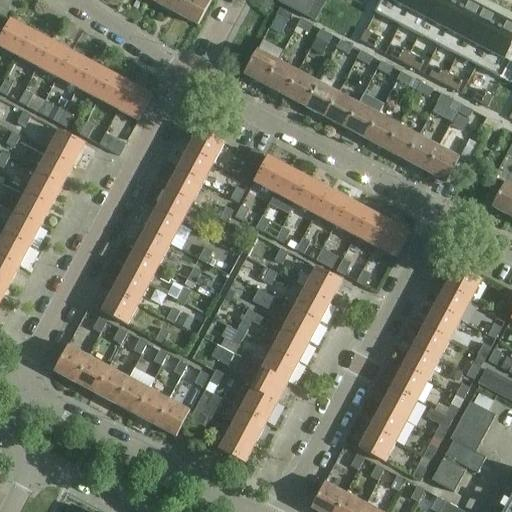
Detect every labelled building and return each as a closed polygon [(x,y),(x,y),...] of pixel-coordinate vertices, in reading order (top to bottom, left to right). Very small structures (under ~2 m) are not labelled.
[(158,0),(156,5),(175,15),(177,16),(185,0),(158,0)] [(204,0),(185,0),(177,16),(197,27),(210,3),(204,0)] [(273,0),(315,22),(327,0),(273,0)] [(388,0),(388,1),(408,11),(413,0),(388,0)] [(413,0),(408,11),(427,21),(437,0),(413,0)] [(437,0),(427,21),(446,31),(462,0),(437,0)] [(464,0),(462,0),(446,31),(465,41),(482,9),(464,0)] [(288,23),(292,16),(279,9),(275,17),(288,23)] [(482,9),(465,41),(485,51),(501,19),(482,9)] [(511,24),(501,19),(485,51),(505,62),(511,47),(511,24)] [(300,20),(296,28),(303,32),(308,34),(313,27),(300,20)] [(0,47),(17,57),(31,32),(10,21),(0,40),(0,47)] [(328,45),(333,37),(320,31),(316,39),(328,45)] [(365,31),(359,42),(366,46),(372,35),(365,31)] [(31,32),(17,57),(38,68),(52,43),(31,32)] [(372,35),(366,46),(373,49),(379,39),(372,35)] [(340,41),(336,49),(337,50),(349,56),(352,49),(353,48),(341,42),(340,41)] [(52,43),(38,68),(39,69),(57,78),(70,53),(52,43)] [(395,47),(390,58),(397,62),(402,51),(395,47)] [(402,51),(397,62),(403,65),(409,54),(402,51)] [(254,57),(244,76),(245,77),(265,88),(278,63),(271,60),(258,53),(257,52),(254,57)] [(70,53),(57,78),(58,79),(77,89),(91,64),(71,53),(70,53)] [(368,67),(373,59),(361,53),(357,60),(368,67)] [(409,54),(403,65),(411,69),(417,58),(409,54)] [(417,58),(411,69),(418,73),(424,62),(417,58)] [(278,63),(265,88),(271,91),(285,98),(298,74),(278,63)] [(388,78),(393,70),(381,63),(376,71),(388,78)] [(91,64),(77,89),(99,101),(113,75),(91,64)] [(433,67),(428,78),(435,82),(441,71),(433,67)] [(441,71),(435,82),(442,85),(448,75),(441,71)] [(305,109),(318,85),(298,74),(285,98),(305,109)] [(408,88),(413,80),(401,74),(396,81),(408,88)] [(119,111),(132,86),(113,75),(99,101),(119,111)] [(448,75),(442,85),(449,89),(455,78),(448,75)] [(455,78),(449,89),(456,93),(462,82),(455,78)] [(0,94),(7,98),(13,85),(5,81),(0,90),(0,94)] [(429,99),(433,91),(421,84),(417,92),(429,99)] [(325,120),(338,95),(318,85),(305,109),(325,120)] [(132,86),(119,111),(140,122),(153,97),(132,86)] [(478,91),(472,101),(480,105),(485,95),(478,91)] [(19,104),(27,108),(33,96),(25,92),(19,104)] [(338,95),(325,120),(345,130),(358,106),(357,106),(338,95)] [(441,96),(437,103),(441,105),(449,109),(453,101),(441,95),(441,96)] [(485,95),(480,105),(487,109),(492,98),(485,95)] [(47,119),(53,107),(45,102),(39,115),(47,119)] [(461,105),(457,113),(461,115),(469,120),(469,119),(471,117),(473,112),(461,105)] [(358,106),(345,130),(345,131),(366,142),(379,117),(378,116),(361,107),(358,106)] [(53,107),(47,119),(59,125),(66,113),(53,107)] [(25,130),(31,118),(31,117),(23,113),(17,125),(25,130)] [(59,125),(67,130),(74,118),(66,113),(59,125)] [(463,133),(469,122),(457,115),(451,126),(463,133)] [(379,117),(366,142),(387,153),(400,128),(381,118),(379,117)] [(474,119),(466,133),(466,135),(475,139),(483,124),(474,119)] [(87,140),(94,128),(86,124),(79,136),(87,140)] [(400,128),(387,153),(406,163),(419,138),(401,129),(400,128)] [(199,131),(187,153),(213,166),(225,145),(200,131),(199,131)] [(59,132),(48,153),(74,167),(85,146),(59,132)] [(14,150),(20,138),(12,134),(6,146),(14,150)] [(120,158),(126,146),(106,135),(99,147),(120,158)] [(419,138),(406,163),(408,164),(426,174),(439,149),(421,140),(419,138)] [(249,185),(264,156),(253,149),(238,178),(249,185)] [(439,149),(426,174),(427,174),(446,184),(459,160),(441,150),(439,149)] [(46,155),(37,173),(63,187),(73,169),(74,167),(48,153),(46,155)] [(187,153),(177,173),(202,187),(203,186),(213,166),(187,153)] [(0,168),(3,170),(10,158),(2,154),(0,157),(0,168)] [(268,158),(254,183),(271,193),(274,194),(289,169),(271,159),(268,158)] [(289,169),(274,194),(293,204),(307,179),(289,169)] [(36,175),(26,193),(52,207),(62,189),(63,187),(37,173),(36,175)] [(177,173),(166,193),(191,207),(192,207),(202,187),(177,173)] [(307,179),(293,204),(295,205),(313,215),(315,216),(329,190),(327,189),(309,179),(307,179)] [(511,187),(505,184),(491,209),(511,220),(511,219),(511,187)] [(238,205),(245,193),(237,188),(231,200),(238,205)] [(329,190),(315,216),(334,226),(348,200),(329,190)] [(25,196),(16,213),(42,227),(52,208),(52,207),(26,193),(25,196)] [(166,193),(155,213),(181,226),(191,207),(166,193)] [(348,200),(334,226),(336,227),(355,237),(368,211),(350,201),(348,200)] [(243,223),(249,211),(241,207),(235,219),(243,223)] [(228,225),(231,219),(234,213),(226,208),(220,220),(228,225)] [(368,211),(355,237),(356,238),(375,248),(388,222),(371,212),(368,211)] [(14,217),(5,233),(31,247),(41,229),(42,227),(16,213),(14,217)] [(155,213),(145,233),(171,246),(180,229),(181,226),(155,213)] [(264,234),(270,222),(262,218),(256,230),(264,234)] [(388,222),(375,248),(376,248),(396,259),(410,233),(390,223),(388,222)] [(217,245),(223,233),(215,229),(209,241),(217,245)] [(284,245),(290,233),(282,229),(276,241),(284,245)] [(4,236),(0,242),(0,256),(20,267),(30,249),(31,247),(5,233),(4,236)] [(145,233),(134,253),(160,266),(171,246),(145,233)] [(304,256),(310,244),(302,239),(299,246),(290,242),(288,247),(296,251),(304,256)] [(205,249),(198,261),(206,265),(212,253),(205,249)] [(282,266),(288,254),(281,250),(274,262),(282,266)] [(332,270),(338,258),(322,250),(316,262),(332,270)] [(134,253),(123,274),(149,287),(160,266),(134,253)] [(0,282),(9,287),(19,269),(20,267),(0,256),(0,282)] [(209,259),(206,264),(206,265),(212,268),(215,263),(209,259)] [(344,277),(345,277),(351,265),(343,261),(336,273),(344,277)] [(456,267),(445,288),(471,302),(481,281),(456,267)] [(196,285),(202,273),(194,269),(188,281),(185,286),(193,290),(196,285)] [(316,269),(305,290),(331,303),(341,285),(342,282),(316,269)] [(269,270),(263,282),(263,283),(271,287),(271,286),(277,275),(271,271),(270,271),(270,270),(269,270)] [(364,288),(365,287),(371,276),(363,271),(356,284),(364,288)] [(123,274),(112,294),(138,307),(149,287),(123,274)] [(0,304),(8,291),(9,287),(0,282),(0,304)] [(199,288),(196,292),(211,299),(213,295),(199,288)] [(443,292),(434,309),(460,323),(469,305),(471,302),(445,288),(443,292)] [(183,289),(177,301),(184,305),(191,293),(183,289)] [(258,292),(252,302),(253,303),(260,307),(267,295),(259,291),(259,290),(258,292)] [(303,293),(294,310),(320,324),(329,307),(331,303),(305,290),(303,293)] [(227,295),(224,300),(225,300),(230,303),(235,295),(229,292),(229,291),(228,292),(227,295)] [(106,306),(102,313),(128,327),(128,326),(138,307),(112,294),(106,306)] [(511,296),(506,305),(505,304),(498,317),(506,321),(511,309),(511,296)] [(173,309),(166,321),(173,325),(180,313),(173,309)] [(433,311),(423,329),(449,343),(459,324),(460,323),(434,309),(433,311)] [(292,314),(284,330),(309,344),(318,327),(320,324),(294,310),(292,314)] [(248,311),(237,331),(245,335),(252,322),(260,327),(271,333),(275,326),(271,324),(264,320),(256,315),(248,311)] [(188,331),(194,320),(182,313),(176,325),(188,331)] [(101,335),(107,323),(100,319),(94,331),(101,335)] [(496,341),(502,329),(494,325),(488,337),(496,341)] [(121,345),(127,334),(128,333),(120,329),(113,341),(121,345)] [(222,337),(221,338),(224,340),(229,342),(231,343),(237,332),(230,329),(229,330),(226,329),(224,334),(222,337)] [(423,330),(413,348),(439,362),(448,344),(449,343),(423,329),(423,330)] [(161,330),(155,342),(162,346),(169,334),(161,330)] [(282,333),(273,350),(299,364),(308,346),(309,344),(284,330),(282,333)] [(231,343),(239,348),(239,347),(245,335),(237,331),(237,332),(231,343)] [(141,356),(147,345),(148,344),(140,340),(134,352),(141,356)] [(481,350),(477,357),(485,361),(491,349),(484,345),(481,350)] [(217,346),(211,359),(220,364),(228,368),(235,355),(227,351),(220,348),(217,346)] [(75,384),(89,358),(68,347),(54,373),(75,384)] [(412,351),(402,369),(428,383),(437,365),(439,362),(413,348),(412,351)] [(271,353),(263,369),(269,372),(271,374),(288,383),(299,364),(273,350),(271,353)] [(496,367),(503,355),(494,350),(488,363),(496,367)] [(163,365),(168,355),(160,351),(154,363),(161,367),(163,365)] [(95,395),(108,369),(89,358),(75,384),(95,395)] [(511,360),(506,358),(500,369),(509,374),(511,367),(511,360)] [(180,361),(173,374),(180,378),(187,365),(180,361)] [(474,382),(481,370),(473,365),(466,377),(474,382)] [(115,405),(129,380),(108,369),(95,395),(115,405)] [(252,389),(251,391),(277,404),(288,383),(271,374),(269,372),(263,369),(252,389)] [(401,371),(392,389),(417,403),(427,384),(428,383),(402,369),(401,371)] [(453,370),(449,378),(458,383),(462,375),(453,370)] [(511,402),(511,384),(487,371),(479,385),(511,402)] [(205,391),(198,403),(199,403),(207,408),(213,396),(217,388),(220,383),(226,386),(230,379),(225,376),(224,376),(221,374),(217,372),(216,374),(215,373),(211,381),(209,383),(205,391)] [(203,389),(209,377),(201,373),(195,384),(203,389)] [(136,416),(149,391),(129,380),(115,405),(136,416)] [(461,385),(455,397),(463,402),(469,390),(461,385)] [(390,392),(381,410),(406,424),(415,406),(417,403),(392,389),(390,392)] [(149,391),(136,416),(155,426),(168,402),(168,401),(149,391)] [(251,391),(242,408),(268,422),(271,415),(277,404),(251,391)] [(489,413),(494,403),(479,394),(474,405),(470,403),(450,441),(453,442),(445,457),(477,475),(486,459),(476,453),(495,417),(489,413)] [(168,402),(155,426),(156,427),(176,438),(180,430),(181,429),(190,412),(189,412),(170,402),(168,401),(168,402)] [(448,410),(444,417),(452,422),(458,410),(450,406),(448,410)] [(242,408),(230,431),(255,445),(268,422),(242,408)] [(381,410),(370,429),(396,443),(406,424),(381,410)] [(430,410),(426,418),(440,425),(444,417),(434,412),(430,410)] [(195,411),(189,424),(196,428),(197,427),(197,425),(196,424),(201,415),(195,411)] [(444,417),(440,425),(448,430),(452,422),(444,417)] [(440,425),(433,438),(441,442),(448,430),(440,425)] [(370,429),(359,450),(385,464),(385,463),(396,443),(370,429)] [(230,431),(219,451),(245,465),(245,464),(255,445),(230,431)] [(426,450),(422,457),(431,462),(437,450),(429,445),(426,450)] [(353,462),(351,468),(358,472),(365,460),(357,456),(353,462)] [(454,494),(466,472),(444,460),(432,482),(454,494)] [(378,483),(384,471),(384,470),(377,466),(370,478),(378,483)] [(418,466),(411,478),(419,483),(426,470),(418,466)] [(399,493),(405,482),(405,481),(397,477),(391,489),(399,493)] [(325,484),(311,509),(313,510),(316,511),(336,511),(345,495),(325,484)] [(419,504),(425,492),(417,488),(411,500),(419,504)] [(345,495),(336,511),(360,511),(365,505),(347,496),(345,495)] [(433,511),(440,511),(445,503),(437,498),(431,511),(433,511)] [(462,511),(445,503),(440,511),(462,511)]
